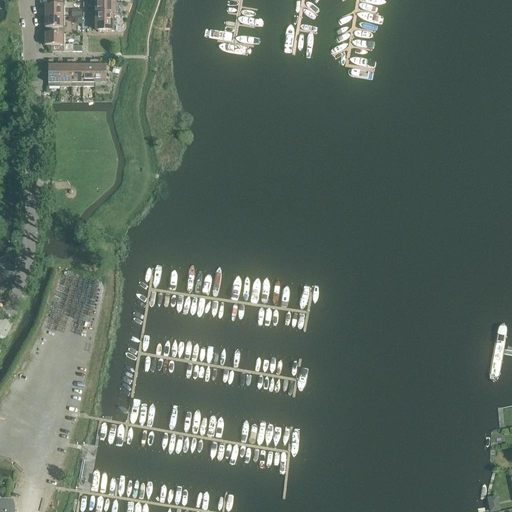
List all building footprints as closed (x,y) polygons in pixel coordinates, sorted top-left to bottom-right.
[(45,6),(45,17),(64,17),(64,0),(50,0),(51,6),(45,6)] [(95,15),(98,15),(114,15),(116,15),(116,3),(89,3),(89,8),(95,8),(95,15)] [(114,15),(98,15),(98,32),(110,32),(116,32),(116,27),(114,27),(114,15)] [(51,28),(51,34),(64,35),(69,35),(69,28),(64,28),(64,17),(45,17),(45,28),(51,28)] [(64,35),(51,34),(45,34),(45,46),(51,46),(51,53),(73,53),(73,47),(72,46),(64,46),(64,35)] [(48,88),(60,88),(60,61),(58,61),(58,66),(53,66),(53,61),(48,61),(48,66),(48,88)] [(60,88),(71,88),(71,61),(67,61),(67,67),(62,66),(62,61),(60,61),(60,88)] [(71,88),(83,88),(83,67),(76,67),(76,61),(71,61),(71,88)] [(83,88),(94,88),(94,61),(90,61),(90,67),(85,67),(85,61),(83,61),(83,67),(83,88)] [(94,61),(94,88),(106,88),(106,67),(99,67),(99,61),(94,61)] [(487,499),(490,511),(494,511),(501,510),(497,496),(487,499)] [(0,511),(9,511),(10,507),(8,500),(0,499),(0,511)]
